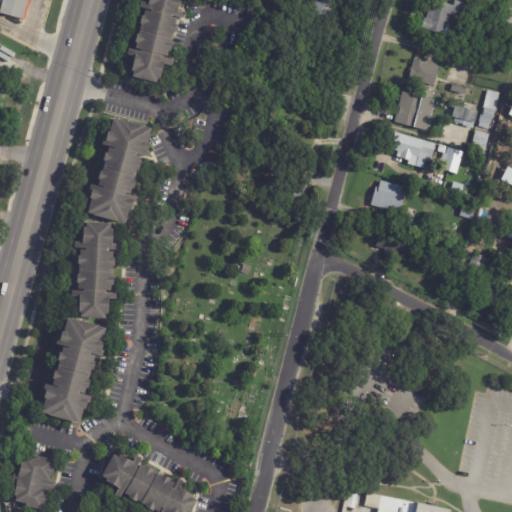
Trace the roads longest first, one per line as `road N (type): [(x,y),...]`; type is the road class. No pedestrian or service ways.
road 1 (residential): [(391,0),(255,511)]
road 2 (primary): [(89,0),(0,333)]
road 3 (residential): [(327,261),(511,359)]
